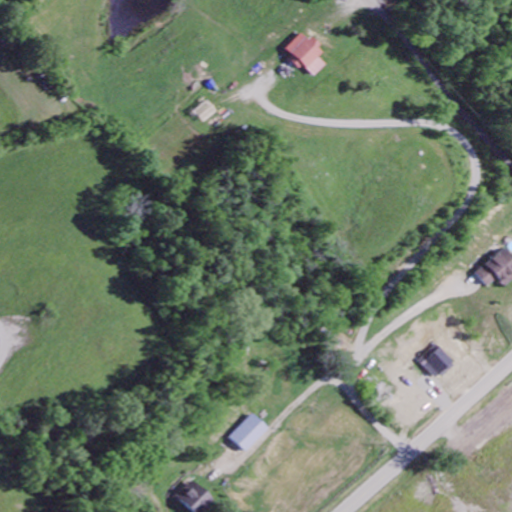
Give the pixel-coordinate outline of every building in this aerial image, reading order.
[(318,59),(324,53),(304,34),(285,53),(301,69),(303,67),(315,78),(326,67),(318,59)] [(486,287),(498,279),(503,286),(511,279),(511,255),(508,250),(475,271),(486,287)] [(439,382),(457,365),(440,347),(422,363),(439,382)] [(373,395),(382,405),(395,393),(386,383),(373,395)] [(231,438),(246,453),(269,430),(254,415),(231,438)] [(194,511),(206,511),(216,500),(193,481),(178,499),(194,511)]
